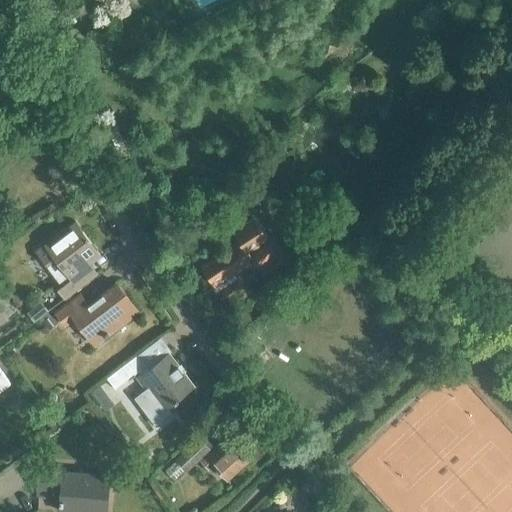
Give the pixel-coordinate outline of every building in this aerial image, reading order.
[(253,262),(259,271),(278,258),(267,241),(270,239),(256,217),(233,232),(238,240),(201,265),(226,304),(246,291),(235,274),(253,262)] [(64,283),(57,288),(66,299),(91,279),(84,269),(102,256),(76,222),(37,251),(59,281),(61,279),(64,283)] [(95,343),(138,310),(118,284),(90,306),(81,294),(56,313),(67,327),(77,319),(95,343)] [(179,398),(195,387),(170,354),(173,352),(161,337),(107,377),(116,389),(139,372),(141,375),(138,378),(146,389),(135,397),(158,428),(174,416),(168,408),(174,403),(175,404),(180,400),(179,398)] [(0,390),(10,382),(0,369),(0,390)] [(216,464),(229,479),(251,460),(230,436),(201,462),(209,470),(216,464)] [(175,459),(187,472),(211,450),(200,437),(175,459)] [(61,511),(105,511),(109,477),(66,474),(67,469),(42,467),(39,498),(49,499),(49,492),(63,493),(61,511)]
